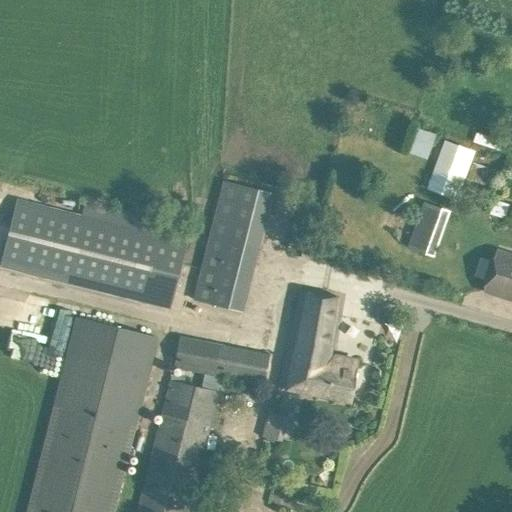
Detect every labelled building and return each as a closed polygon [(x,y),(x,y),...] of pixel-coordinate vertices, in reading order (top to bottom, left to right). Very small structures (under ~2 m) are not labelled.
[(412,125),(402,148),(427,159),(437,135),(412,125)] [(430,190),(458,199),(473,152),(446,143),(430,190)] [(242,310),(259,247),(272,193),(226,181),(211,235),(195,298),(242,310)] [(187,241),(173,238),(177,222),(83,199),(80,214),(17,199),(0,261),(0,265),(68,283),(171,308),(187,241)] [(434,256),(441,238),(451,211),(431,203),(420,230),(413,248),(434,256)] [(484,291),(511,299),(511,254),(498,250),(484,291)] [(19,329),(23,316),(41,322),(48,299),(11,288),(0,323),(19,329)] [(340,297),(320,294),(302,291),(281,390),(350,402),(357,360),(330,356),(340,297)] [(113,511),(158,338),(75,317),(26,511),(113,511)] [(138,511),(190,511),(211,426),(216,427),(221,407),(215,406),(218,392),(222,393),(226,376),(266,384),(271,355),(207,342),(182,337),(174,367),(206,372),(200,396),(169,388),(163,415),(138,511)] [(264,436),(282,439),(286,413),(268,410),(264,436)]
